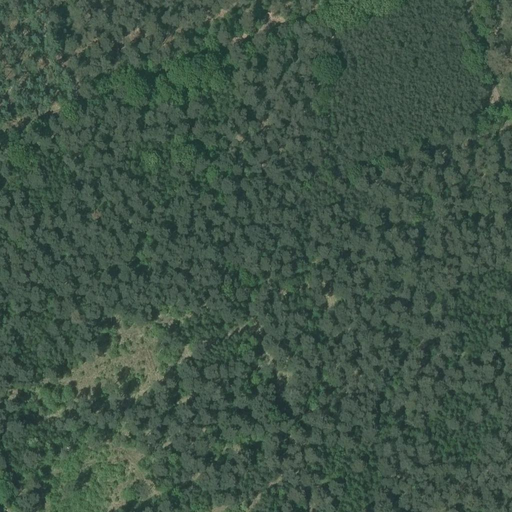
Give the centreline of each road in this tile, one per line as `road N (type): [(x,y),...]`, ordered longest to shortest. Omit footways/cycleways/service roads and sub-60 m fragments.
road 1 (track): [(268,33),(74,106)]
road 2 (track): [(511,144),(464,0)]
